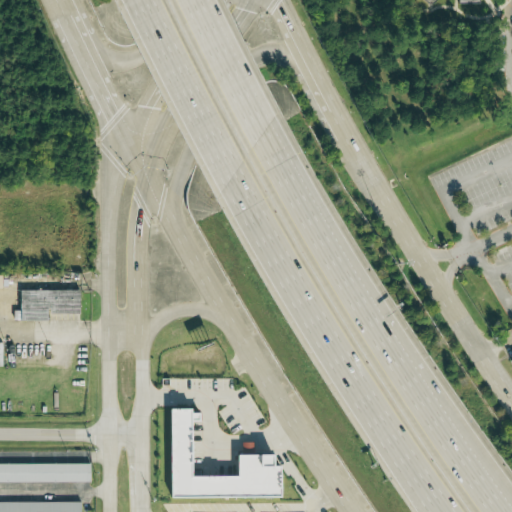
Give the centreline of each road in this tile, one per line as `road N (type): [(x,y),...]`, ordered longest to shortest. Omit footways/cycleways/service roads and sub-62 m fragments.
road 1 (tertiary): [(222,0),(149,106),(118,177),(108,249),(109,511)]
road 2 (motorway): [(511,511),(263,130)]
road 3 (secondary): [(148,177),(239,338),(352,511)]
road 4 (secondary): [(356,149),(315,106),(290,62),(272,53),(245,64),(191,150),(180,183),(193,257)]
road 5 (secondary): [(511,399),(356,149)]
road 6 (motorway): [(232,174),(386,418)]
road 7 (motorway): [(143,0),(232,174)]
road 8 (secondary): [(356,149),(277,0)]
road 9 (secondary): [(77,0),(104,56),(121,59),(138,54),(179,0)]
road 10 (secondary): [(58,0),(129,144)]
road 11 (tertiary): [(139,331),(137,244),(148,177)]
road 12 (motorway): [(263,130),(194,0)]
road 13 (tertiary): [(171,120),(254,0)]
road 14 (residential): [(142,435),(0,433)]
